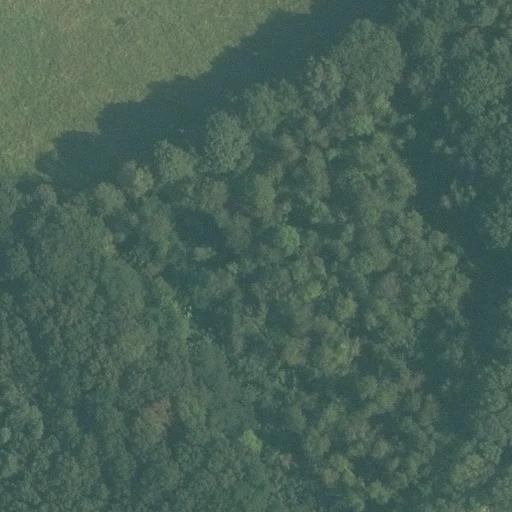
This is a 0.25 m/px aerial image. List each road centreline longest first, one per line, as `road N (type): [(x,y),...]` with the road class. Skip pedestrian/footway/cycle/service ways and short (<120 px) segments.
road 1 (track): [(0,223),(193,511)]
road 2 (track): [(511,212),(414,0)]
